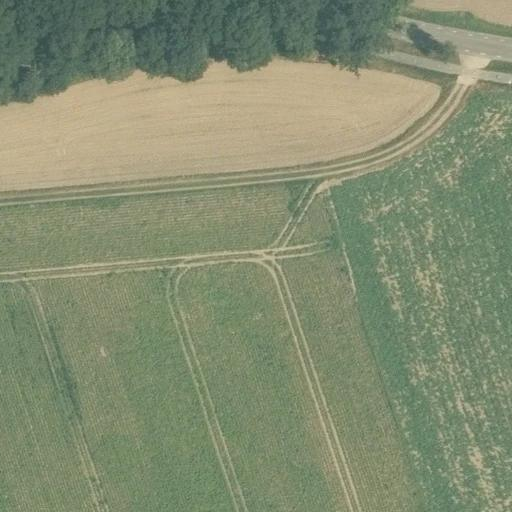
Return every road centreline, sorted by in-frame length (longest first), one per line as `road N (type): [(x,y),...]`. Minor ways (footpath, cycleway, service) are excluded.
road 1 (track): [(0,201),(330,170),(377,158),(415,140),(438,116),(466,72),(469,45)]
road 2 (tertiary): [(511,48),(469,45),(314,0)]
